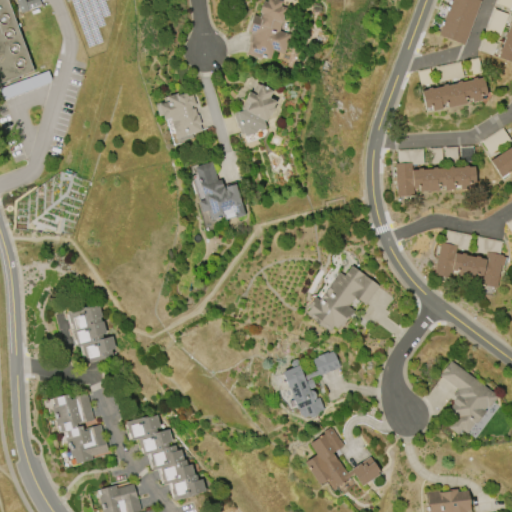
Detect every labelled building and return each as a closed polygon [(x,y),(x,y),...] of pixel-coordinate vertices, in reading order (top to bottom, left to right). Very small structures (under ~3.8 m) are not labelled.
[(0,0),(7,0),(33,71),(0,83),(0,0)] [(24,0),(28,10),(20,12),(15,0),(24,0)] [(39,0),(41,5),(28,9),(25,1),(28,0),(39,0)] [(290,34),(283,54),(272,50),(270,59),(262,56),(261,59),(246,54),(249,42),(247,41),(250,32),(248,32),(253,14),(259,16),(260,13),(259,13),(263,0),(267,2),(267,0),(277,0),(281,1),(280,6),(286,8),(279,30),(290,34)] [(437,35),(449,0),(480,0),(464,45),(437,35)] [(497,0),(511,0),(509,8),(496,4),(497,0)] [(494,9),(507,14),(498,38),(485,33),(494,9)] [(511,62),(497,57),(499,51),(498,50),(499,47),(500,48),(504,36),(505,32),(506,32),(509,23),(508,23),(510,18),(511,19),(511,16),(511,62)] [(483,38),(496,43),(492,55),(479,50),(483,38)] [(468,75),(465,61),(477,58),(481,72),(468,75)] [(459,63),(462,76),(437,82),(434,68),(459,63)] [(429,69),(432,83),(419,85),(416,72),(429,69)] [(465,103),(447,107),(446,103),(440,104),(441,109),(431,110),(431,106),(424,108),(421,90),(426,89),(426,88),(431,87),(431,88),(441,86),(441,84),(446,83),(447,85),(456,83),(455,81),(460,80),(461,82),(471,79),(471,78),(476,77),(476,78),(482,77),(486,94),(480,96),(481,100),(471,102),(470,98),(464,99),(465,103)] [(262,119),(265,127),(255,130),(256,132),(244,136),(243,134),(241,134),(238,127),(237,127),(233,113),(241,110),(240,107),(244,101),(243,100),(248,91),(250,92),(255,82),(259,84),(260,84),(272,91),(269,97),(276,101),(272,107),(273,108),(269,116),(268,115),(265,121),(262,119)] [(201,130),(190,133),(191,137),(177,142),(169,118),(163,120),(161,114),(158,116),(154,104),(164,101),(162,97),(177,93),(177,95),(186,92),(187,96),(192,95),(195,105),(190,106),(191,109),(194,108),(196,114),(197,114),(200,123),(199,124),(201,130)] [(502,128),(509,140),(488,154),(481,142),(502,128)] [(511,144),(511,170),(500,178),(488,160),(511,144)] [(472,147),(472,161),(460,162),(459,148),(472,147)] [(456,148),(457,162),(444,163),(443,149),(456,148)] [(440,149),(441,163),(428,163),(428,149),(440,149)] [(396,151),(421,150),(422,164),(411,165),(411,169),(416,169),(416,168),(421,167),(421,169),(431,168),(431,167),(435,167),(435,168),(446,167),(446,166),(450,166),(450,167),(462,167),(462,165),(467,165),(467,166),(473,166),(474,184),(467,184),(468,188),(458,189),(458,185),(452,185),(452,189),(443,190),(443,185),(436,186),(436,190),(418,191),(417,187),(412,187),(412,195),(396,196),(394,163),(397,163),(396,151)] [(193,166),(211,161),(217,180),(220,179),(224,190),(225,189),(225,187),(235,184),(245,215),(234,218),(231,208),(221,211),(223,216),(210,220),(207,210),(201,212),(197,201),(203,199),(193,166)] [(503,255),(502,256),(505,257),(503,265),(500,264),(496,286),(479,283),(481,276),(475,274),(474,278),(456,275),(457,271),(450,270),(449,276),(433,273),(440,242),(443,243),(446,231),(470,236),(467,250),(456,248),(455,253),(460,254),(460,253),(465,253),(464,254),(474,257),(474,255),(479,256),(479,257),(484,258),(485,254),(473,251),(476,237),(501,242),(499,254),(503,255)] [(318,299),(339,271),(343,275),(351,265),(378,286),(364,305),(354,298),(348,306),(354,310),(347,319),(347,318),(345,321),(346,322),(342,327),(339,325),(336,329),(332,326),(328,331),(324,327),(323,328),(320,325),(319,326),(310,320),(312,318),(305,313),(309,308),(306,306),(314,296),(318,299)] [(66,311),(84,306),(85,307),(98,304),(101,316),(99,317),(100,321),(102,320),(106,333),(101,334),(102,338),(112,335),(115,348),(111,349),(112,355),(105,356),(106,358),(87,363),(85,354),(82,355),(80,346),(77,346),(75,339),(74,340),(71,329),(72,328),(71,323),(69,323),(66,311)] [(333,351),(339,367),(319,375),(318,374),(304,379),(305,381),(311,379),(314,387),(308,389),(308,390),(311,390),(313,391),(314,393),(316,398),(318,397),(323,409),(318,411),(317,415),(312,418),(307,416),(302,418),(301,415),(299,414),(297,410),(298,409),(296,410),(281,372),(291,368),(290,364),(292,361),(295,359),(299,361),(300,364),(302,363),(306,374),(316,370),(312,359),(317,357),(316,356),(327,352),(327,353),(333,351)] [(450,361),(497,396),(488,408),(486,406),(484,410),(485,411),(475,424),(473,423),(466,433),(460,429),(457,434),(447,427),(455,417),(447,410),(453,403),(451,402),(455,397),(452,395),(456,389),(439,376),(442,371),(441,371),(446,365),(447,365),(450,361)] [(107,452),(91,456),(92,459),(75,463),(73,456),(70,457),(68,448),(66,448),(64,437),(67,437),(65,431),(60,433),(58,425),(56,426),(51,406),(53,405),(51,398),(68,394),(69,399),(75,398),(75,396),(86,393),(93,420),(75,424),(76,426),(81,425),(82,428),(100,424),(102,434),(103,433),(107,452)] [(124,421),(150,415),(151,416),(156,414),(159,427),(155,428),(156,432),(168,429),(171,441),(167,442),(168,446),(174,445),(175,450),(180,449),(182,460),(185,459),(186,465),(190,464),(193,474),(195,474),(197,480),(201,479),(204,491),(196,493),(196,494),(173,500),(170,488),(171,488),(170,483),(162,485),(160,473),(161,473),(159,468),(152,470),(149,459),(151,459),(149,453),(143,454),(141,447),(139,448),(137,439),(130,441),(129,433),(127,433),(124,421)] [(331,428),(342,445),(332,452),(346,473),(350,470),(350,469),(369,456),(380,473),(361,486),(353,474),(333,487),(332,485),(331,486),(327,480),(328,480),(327,478),(318,484),(303,463),(316,454),(309,444),(324,434),(322,432),(329,427),(330,429),(331,428)] [(101,511),(98,497),(100,496),(98,489),(115,485),(115,488),(132,483),(136,496),(140,511),(152,509),(152,511),(101,511)] [(427,511),(424,490),(437,489),(437,492),(446,491),(446,490),(456,488),(457,491),(467,490),(467,496),(468,496),(470,504),(469,504),(469,508),(470,507),(470,511),(427,511)]
